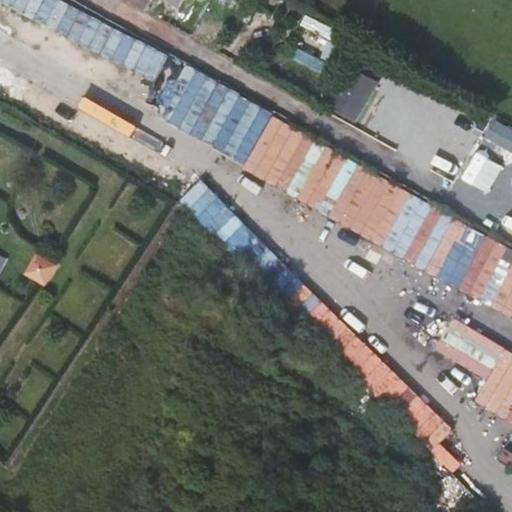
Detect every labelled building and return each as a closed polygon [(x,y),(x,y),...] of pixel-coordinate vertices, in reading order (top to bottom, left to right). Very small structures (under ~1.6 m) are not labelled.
[(116,0),(117,1),(143,16),(151,0),(116,0)] [(357,123),(380,83),(356,70),(334,110),(357,123)] [(417,350),(468,261),(423,236),(372,325),(417,350)] [(27,277),(49,286),(58,264),(36,255),(27,277)] [(511,286),(510,285),(461,375),(504,400),(511,386),(511,286)] [(438,449),(456,430),(324,304),(306,323),(438,449)]
